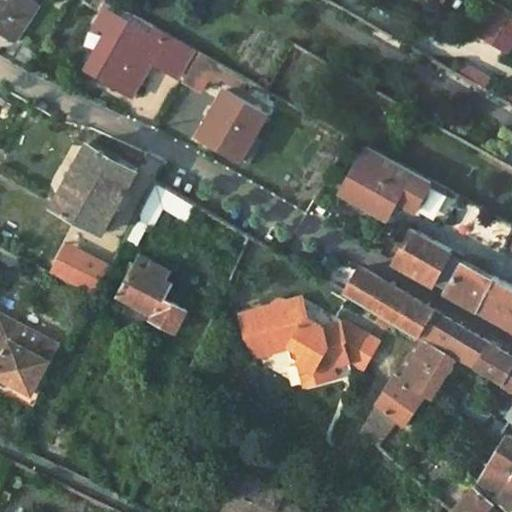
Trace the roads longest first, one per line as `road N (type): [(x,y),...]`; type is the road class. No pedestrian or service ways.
road 1 (residential): [(511,339),(0,65)]
road 2 (residential): [(135,511),(0,446)]
